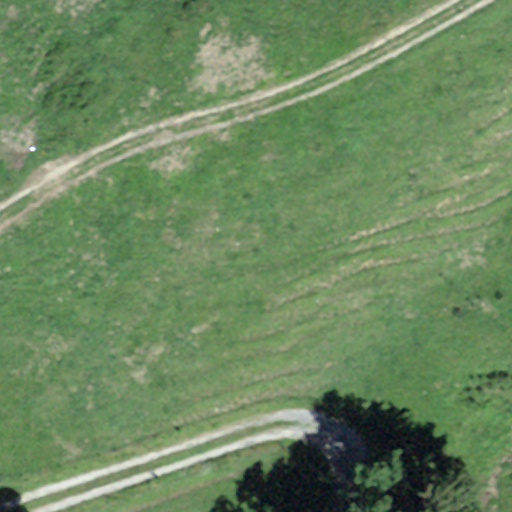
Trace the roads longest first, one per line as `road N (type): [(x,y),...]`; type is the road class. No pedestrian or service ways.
road 1 (track): [(0,221),(78,167),(380,65),(476,0)]
road 2 (track): [(511,356),(299,414),(51,511)]
